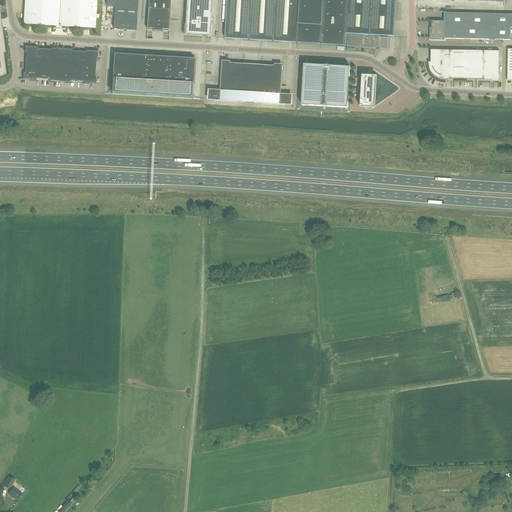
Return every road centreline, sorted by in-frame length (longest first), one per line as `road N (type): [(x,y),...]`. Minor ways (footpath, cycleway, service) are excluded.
road 1 (motorway): [(511,188),(0,157)]
road 2 (motorway): [(0,172),(511,203)]
road 3 (unclassified): [(394,75),(366,58),(15,30)]
road 4 (unclassified): [(185,511),(205,237)]
road 5 (unclassified): [(485,377),(448,242)]
road 6 (unknown): [(17,82),(98,93),(104,41)]
road 7 (unclassified): [(511,94),(413,89),(394,75)]
